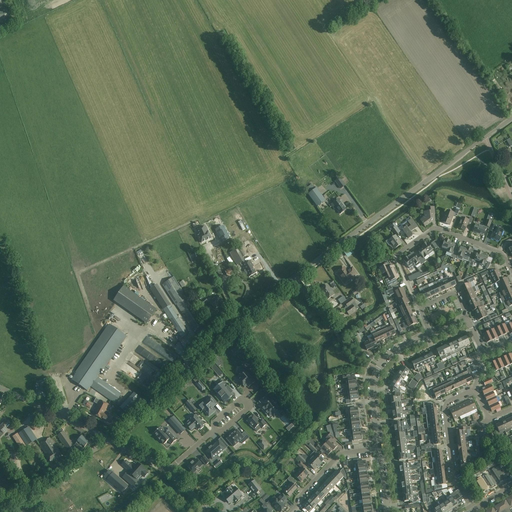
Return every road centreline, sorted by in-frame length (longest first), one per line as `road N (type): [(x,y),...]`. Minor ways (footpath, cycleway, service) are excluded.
road 1 (unclassified): [(110,439),(237,319),(511,117)]
road 2 (residential): [(511,272),(499,251),(431,229),(397,255),(419,308)]
road 3 (residential): [(378,449),(375,374),(390,353),(430,333)]
road 4 (residential): [(475,508),(449,463),(443,407),(473,388)]
road 5 (unclassified): [(0,509),(110,439)]
road 6 (unclassified): [(110,439),(0,385)]
